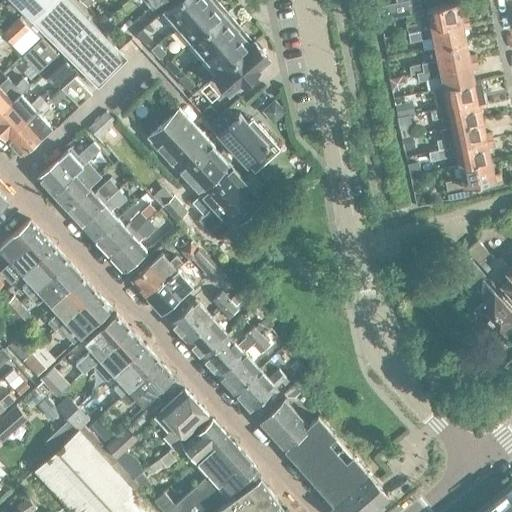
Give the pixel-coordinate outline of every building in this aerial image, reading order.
[(9,0),(30,21),(51,0),(9,0)] [(175,28),(207,0),(174,0),(161,12),(175,28)] [(188,44),(224,13),(223,11),(225,9),(219,2),(216,4),(212,0),(207,0),(175,28),(188,44)] [(461,16),(458,2),(427,8),(425,0),(404,0),(397,2),(378,6),(380,17),(414,10),(417,21),(406,24),(408,33),(468,21),(466,14),(461,16)] [(38,30),(49,41),(72,19),(60,7),(38,30)] [(237,28),(240,26),(232,17),(230,20),(224,13),(188,44),(202,59),(237,28)] [(1,32),(20,53),(38,37),(19,16),(1,32)] [(72,19),(49,41),(48,42),(78,71),(103,45),(73,17),(72,19)] [(433,36),(435,48),(466,42),(463,29),(469,27),(468,21),(408,33),(410,41),(433,36)] [(151,38),(147,33),(142,28),(136,33),(145,44),(151,38)] [(215,74),(255,40),(254,39),(253,40),(246,32),(243,35),(237,28),(202,59),(215,74)] [(38,37),(20,53),(39,74),(57,58),(38,37)] [(259,72),(257,70),(259,68),(257,66),(269,56),(255,40),(215,74),(229,90),(240,80),(242,82),(244,80),(246,83),(259,72)] [(165,52),(157,42),(151,48),(159,57),(165,52)] [(416,72),(476,60),(475,53),(468,55),(466,42),(435,48),(437,60),(409,65),(411,73),(416,72)] [(43,73),(54,85),(72,69),(61,57),(43,73)] [(180,69),(171,58),(165,63),(174,74),(180,69)] [(441,76),(443,87),(474,81),(472,68),(478,67),(476,60),(416,72),(418,81),(441,76)] [(193,84),(184,73),(178,78),(187,89),(193,84)] [(63,87),(79,106),(92,94),(75,76),(63,87)] [(0,109),(12,99),(29,84),(24,78),(15,86),(7,78),(0,84),(0,109)] [(480,80),(474,81),(443,87),(434,89),(438,108),(438,109),(484,99),(480,80)] [(0,109),(0,129),(7,137),(45,102),(45,101),(39,96),(31,104),(28,100),(20,107),(12,99),(0,109)] [(45,102),(7,137),(22,153),(51,125),(43,116),(51,108),(47,105),(52,100),(49,97),(45,101),(45,102)] [(441,116),(443,127),(444,128),(482,120),(479,107),(485,106),(484,99),(438,109),(438,108),(430,109),(432,117),(441,116)] [(397,104),(399,117),(409,115),(409,114),(408,114),(406,102),(397,104)] [(219,115),(210,104),(202,111),(212,122),(219,115)] [(269,144),(239,111),(234,115),(227,107),(219,115),(212,122),(211,123),(248,163),(269,144)] [(147,136),(184,176),(196,164),(193,161),(203,152),(197,145),(205,137),(178,108),(147,136)] [(87,129),(96,138),(115,121),(106,112),(87,129)] [(409,115),(399,117),(402,126),(411,124),(409,115)] [(436,139),(438,149),(438,150),(492,138),(491,132),(485,133),(482,120),(444,128),(443,127),(440,128),(442,138),(436,139)] [(184,176),(198,192),(217,174),(234,192),(232,193),(236,197),(249,185),(205,137),(197,145),(203,152),(193,161),(196,164),(184,176)] [(457,154),(460,166),(491,160),(488,146),(494,145),(492,138),(438,150),(438,149),(429,151),(431,159),(457,154)] [(82,165),(101,148),(93,139),(74,157),(82,165)] [(53,192),(66,207),(89,186),(82,179),(97,165),(94,162),(104,152),(101,148),(82,165),(78,169),(53,192)] [(38,176),(53,192),(78,169),(72,162),(69,164),(61,155),(38,176)] [(418,160),(407,162),(410,175),(421,172),(418,160)] [(491,160),(460,166),(462,177),(445,180),(446,189),(448,199),(472,194),(470,184),(501,178),(500,172),(493,173),(491,160)] [(217,174),(198,192),(211,206),(198,218),(209,230),(223,218),(230,226),(261,198),(249,185),(236,197),(232,193),(234,192),(217,174)] [(147,189),(163,206),(174,195),(176,194),(159,177),(147,189)] [(66,207),(81,223),(119,189),(110,179),(102,187),(103,189),(97,195),(89,186),(66,207)] [(81,223),(94,238),(117,217),(110,209),(113,206),(117,203),(118,205),(126,197),(119,189),(81,223)] [(0,191),(0,207),(8,200),(0,191)] [(174,195),(163,206),(177,221),(188,210),(174,195)] [(94,238),(109,254),(146,219),(138,210),(130,218),(132,220),(125,225),(117,217),(94,238)] [(0,247),(11,259),(41,232),(30,219),(0,246),(0,247)] [(146,219),(109,254),(123,270),(146,249),(138,240),(145,234),(146,236),(155,228),(146,219)] [(41,232),(11,259),(23,272),(53,245),(41,232)] [(180,250),(187,257),(199,247),(192,239),(180,250)] [(498,257),(495,259),(477,239),(467,248),(493,277),(499,271),(502,275),(498,279),(511,294),(511,259),(511,260),(511,264),(508,267),(498,257)] [(22,287),(30,295),(67,260),(53,245),(23,272),(30,280),(22,287)] [(199,247),(187,257),(204,275),(215,264),(199,247)] [(132,279),(146,295),(182,262),(179,259),(172,264),(165,256),(156,263),(153,260),(132,279)] [(509,321),(511,318),(511,312),(482,280),(486,276),(468,257),(454,269),(471,288),(483,301),(472,310),(485,324),(482,327),(491,338),(494,335),(497,337),(511,324),(509,321)] [(45,297),(52,304),(82,276),(67,260),(30,295),(37,304),(45,297)] [(182,262),(146,295),(160,310),(182,291),(179,288),(187,280),(179,271),(185,266),(182,262)] [(49,321),(55,329),(96,291),(82,276),(52,304),(59,312),(49,321)] [(222,290),(213,299),(220,307),(230,298),(222,290)] [(96,291),(55,329),(63,337),(66,334),(73,342),(111,307),(96,291)] [(0,295),(0,297),(13,311),(21,303),(14,296),(10,299),(4,292),(0,295)] [(170,321),(186,339),(211,316),(195,298),(170,321)] [(230,298),(220,307),(229,316),(238,307),(230,298)] [(21,303),(13,311),(22,321),(30,314),(21,303)] [(93,364),(131,330),(116,313),(85,341),(93,350),(78,364),(84,371),(93,364)] [(186,339),(201,356),(226,333),(211,316),(186,339)] [(201,356),(217,374),(243,351),(251,343),(264,331),(265,332),(273,324),(266,316),(256,325),(254,324),(244,333),(246,334),(236,343),(226,333),(201,356)] [(114,372),(115,373),(145,345),(131,330),(93,364),(106,379),(114,372)] [(8,342),(23,358),(32,350),(36,347),(22,331),(8,342)] [(251,343),(260,352),(272,340),(265,332),(264,331),(251,343)] [(114,388),(122,396),(160,361),(145,345),(115,373),(122,381),(114,388)] [(32,350),(23,358),(37,373),(46,365),(32,350)] [(217,374),(233,391),(258,368),(243,351),(217,374)] [(160,361),(122,396),(129,403),(136,396),(143,405),(174,377),(160,361)] [(70,383),(53,366),(42,376),(55,390),(58,394),(70,383)] [(258,368),(233,391),(250,409),(285,377),(278,368),(267,378),(258,368)] [(184,389),(154,417),(168,431),(163,436),(173,447),(208,414),(184,389)] [(0,411),(5,407),(15,399),(8,392),(0,399),(0,411)] [(55,404),(67,417),(79,406),(67,393),(55,404)] [(55,404),(46,395),(37,403),(52,419),(61,410),(55,404)] [(260,419),(283,446),(317,416),(316,415),(307,423),(285,397),(260,419)] [(0,418),(0,437),(2,439),(27,417),(16,404),(0,418)] [(67,417),(69,420),(78,429),(84,424),(90,418),(79,406),(67,417)] [(285,447),(334,503),(368,473),(317,416),(283,446),(284,448),(285,447)] [(206,449),(224,432),(212,418),(183,445),(197,461),(208,450),(206,449)] [(112,435),(97,419),(90,425),(105,441),(112,435)] [(60,428),(69,438),(78,429),(69,420),(60,428)] [(75,511),(156,511),(139,493),(144,488),(134,477),(105,446),(84,424),(78,429),(69,438),(35,469),(75,511)] [(126,426),(105,446),(134,477),(141,471),(143,469),(140,460),(135,454),(126,450),(138,438),(126,426)] [(260,476),(255,468),(257,467),(224,432),(206,449),(208,450),(197,461),(194,463),(205,476),(175,503),(164,492),(154,500),(164,511),(206,511),(215,505),(232,491),(234,494),(260,476)] [(160,458),(167,466),(176,458),(169,450),(160,458)] [(151,482),(141,471),(134,477),(144,488),(151,482)] [(368,473),(334,503),(330,506),(335,511),(369,511),(387,496),(368,473)] [(256,511),(253,508),(273,493),(260,476),(234,494),(232,491),(215,505),(220,511),(256,511)] [(511,511),(511,484),(477,511),(511,511)] [(287,511),(273,493),(253,508),(256,511),(287,511)] [(16,511),(29,511),(36,508),(29,497),(17,505),(20,509),(16,511)]
